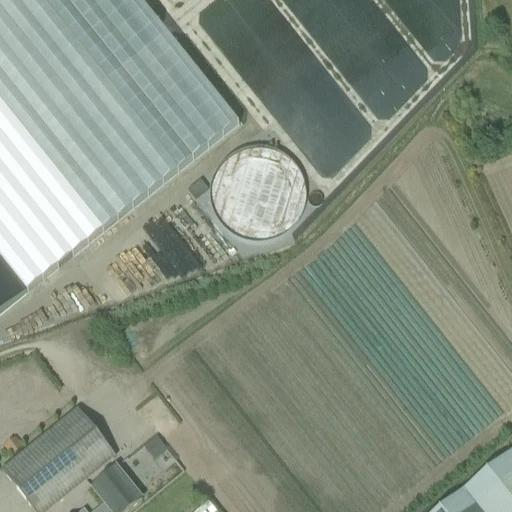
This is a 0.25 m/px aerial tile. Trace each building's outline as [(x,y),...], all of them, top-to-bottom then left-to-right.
[(135,0),(10,0),(0,8),(0,263),(26,297),(176,177),(237,128),(135,0)] [(200,183),(187,193),(194,203),(207,192),(200,183)] [(0,317),(23,299),(26,297),(0,263),(0,317)] [(31,511),(50,511),(54,509),(114,461),(76,415),(17,462),(1,475),(31,511)] [(16,441),(4,450),(11,458),(22,449),(16,441)] [(158,442),(145,452),(153,463),(166,453),(158,442)] [(511,511),(511,456),(443,511),(511,511)] [(104,507),(97,511),(130,511),(142,503),(116,471),(91,491),(104,507)]
